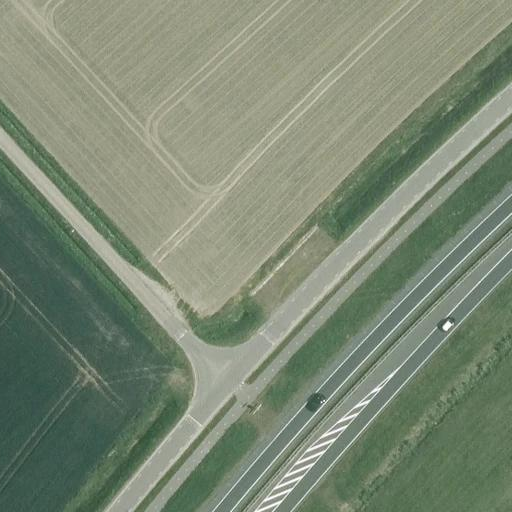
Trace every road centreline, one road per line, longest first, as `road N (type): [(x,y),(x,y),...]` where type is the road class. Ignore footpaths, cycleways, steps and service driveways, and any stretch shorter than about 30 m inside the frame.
road 1 (trunk): [(511,203),(304,414),(222,511)]
road 2 (unclassified): [(224,380),(511,97)]
road 3 (trunk): [(279,511),(511,258)]
road 4 (unclassified): [(224,380),(0,138)]
road 5 (unclassified): [(118,511),(224,380)]
